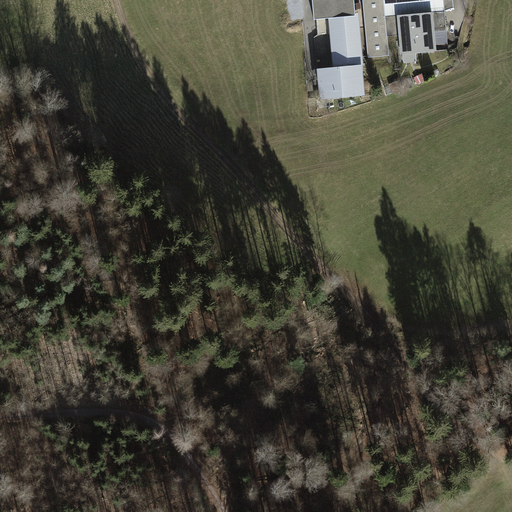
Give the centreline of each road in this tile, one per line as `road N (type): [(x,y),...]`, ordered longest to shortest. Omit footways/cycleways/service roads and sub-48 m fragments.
road 1 (track): [(116,0),(166,97),(381,331),(446,416),(502,469)]
road 2 (track): [(0,419),(40,411),(133,413),(155,421),(199,467),(224,511)]
